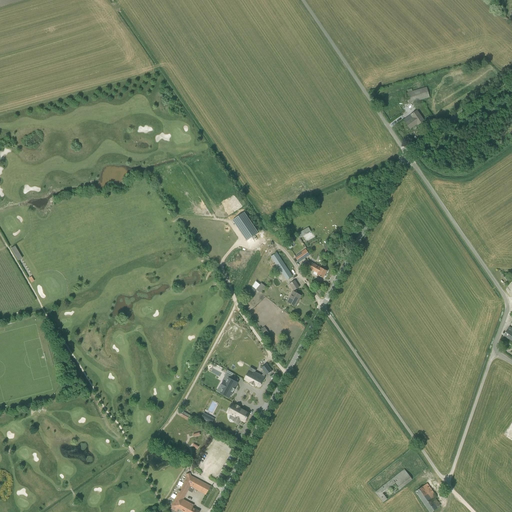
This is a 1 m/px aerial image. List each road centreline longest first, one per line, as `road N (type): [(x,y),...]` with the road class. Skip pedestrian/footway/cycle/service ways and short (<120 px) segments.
road 1 (unclassified): [(493,350),(445,483),(322,307)]
road 2 (unclassified): [(212,511),(322,307)]
road 3 (unclassified): [(493,350),(507,311),(504,295),(406,152)]
road 4 (unclassified): [(406,152),(302,0)]
road 5 (unclassified): [(322,307),(406,152)]
road 6 (unclassified): [(406,152),(511,77)]
